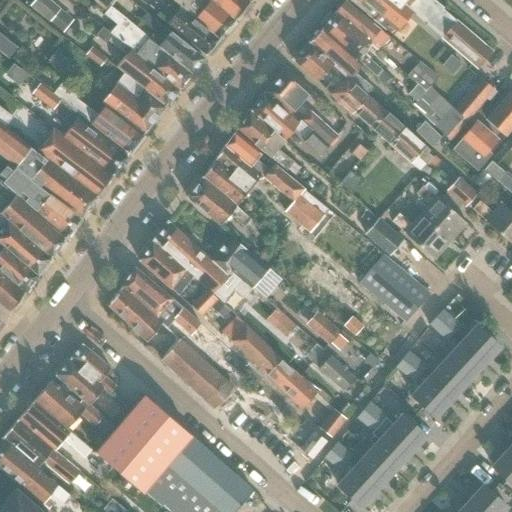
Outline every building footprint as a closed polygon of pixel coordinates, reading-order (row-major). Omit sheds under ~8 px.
[(60,9),(49,0),(34,0),(30,6),(49,22),(60,9)] [(95,0),(108,10),(111,7),(110,6),(114,0),(95,0)] [(235,20),(210,0),(175,0),(181,5),(219,39),(235,20)] [(210,0),(235,20),(251,1),(250,0),(210,0)] [(370,43),(370,44),(377,49),(388,36),(345,0),(335,12),(370,43)] [(398,0),(349,0),(373,19),(383,27),(387,21),(385,16),(392,8),(401,16),(408,8),(398,0)] [(398,0),(408,8),(426,24),(425,25),(437,35),(451,17),(442,9),(443,7),(434,0),(398,0)] [(206,55),(219,39),(181,5),(168,21),(176,28),(200,49),(206,55)] [(111,7),(108,10),(105,13),(117,23),(110,32),(112,34),(137,52),(178,90),(191,73),(158,45),(158,44),(123,17),(111,7)] [(164,38),(158,44),(158,45),(191,73),(203,58),(147,12),(140,20),(164,38)] [(362,53),(370,44),(370,43),(335,12),(334,13),(322,28),(362,65),(376,77),(399,96),(405,90),(382,70),(362,53)] [(65,19),(58,13),(50,23),(56,29),(65,19)] [(451,17),(437,35),(477,68),(490,53),(492,52),(451,17)] [(309,43),(330,62),(347,77),(354,84),(365,94),(371,87),(355,73),(362,65),(322,28),(309,43)] [(0,33),(0,50),(9,58),(17,47),(0,33)] [(124,73),(166,105),(178,90),(137,52),(112,34),(108,40),(126,55),(117,67),(124,73)] [(314,81),(330,62),(309,43),(292,60),(314,81)] [(105,58),(95,50),(92,47),(86,55),(99,65),(105,58)] [(71,63),(55,51),(47,61),(63,73),(71,63)] [(425,91),(429,87),(438,76),(419,61),(407,76),(416,84),(418,85),(425,91)] [(265,92),(290,116),(311,91),(285,68),(265,92)] [(144,134),(166,105),(124,73),(110,92),(102,102),(105,104),(143,134),(144,134)] [(338,103),(354,84),(347,77),(330,96),(338,103)] [(454,110),(466,120),(493,89),(490,87),(480,79),(454,109),(454,110)] [(78,119),(80,116),(82,114),(63,99),(41,84),(33,93),(53,108),(58,101),(61,103),(56,111),(73,123),(63,137),(113,175),(127,156),(78,119)] [(371,129),(386,112),(365,94),(354,84),(338,103),(351,115),(353,113),(371,129)] [(416,84),(408,94),(416,102),(419,98),(425,91),(418,85),(416,84)] [(454,110),(454,109),(429,87),(425,91),(419,98),(416,102),(413,106),(450,140),(466,120),(454,110)] [(511,128),(511,90),(487,119),(505,136),(511,128)] [(251,110),(250,111),(285,140),(294,129),(305,139),(311,131),(309,129),(300,121),(298,124),(290,116),(265,92),(251,110)] [(143,134),(105,104),(97,116),(74,98),(74,100),(67,95),(63,99),(82,114),(80,116),(123,147),(129,152),(143,134)] [(0,106),(0,124),(5,128),(5,127),(13,117),(0,106)] [(276,149),(285,140),(250,111),(237,129),(264,152),(286,170),(292,162),(276,149)] [(420,141),(386,112),(371,129),(410,163),(416,156),(425,165),(432,157),(427,153),(429,150),(420,141)] [(311,131),(312,133),(328,146),(336,134),(318,117),(309,129),(311,131)] [(440,137),(423,121),(415,131),(432,146),(440,137)] [(492,154),(489,151),(498,140),(477,122),(453,149),(478,171),(492,154)] [(96,196),(32,147),(30,148),(5,128),(0,124),(0,153),(9,161),(17,167),(80,218),(96,196)] [(20,137),(32,147),(96,196),(113,175),(63,137),(53,129),(43,141),(26,129),(20,137)] [(260,176),(271,184),(292,201),(303,187),(274,164),(268,172),(255,161),(260,154),(235,132),(224,146),(260,176)] [(320,154),(328,146),(312,133),(305,141),(320,154)] [(366,150),(358,143),(350,153),(359,159),(366,150)] [(234,207),(260,176),(224,146),(202,178),(234,207)] [(505,171),(491,160),(484,170),(497,181),(505,171)] [(17,167),(9,161),(0,171),(0,173),(3,176),(1,179),(21,196),(67,237),(81,218),(80,218),(17,167)] [(490,177),(482,170),(473,181),(481,188),(490,177)] [(351,194),(358,185),(345,175),(339,184),(340,185),(351,194)] [(234,207),(202,178),(187,197),(218,226),(227,216),(242,228),(249,220),(234,207)] [(476,194),(458,178),(448,190),(465,206),(476,194)] [(0,214),(51,258),(65,240),(0,184),(0,196),(8,203),(0,214)] [(429,204),(420,214),(451,242),(467,223),(435,195),(435,196),(423,185),(417,193),(429,204)] [(309,194),(302,188),(284,211),(301,225),(296,230),(301,235),(295,242),(317,261),(315,263),(293,289),(352,338),(353,337),(386,364),(410,336),(395,324),(400,318),(404,321),(427,293),(372,246),(309,194)] [(480,201),(473,209),(484,219),(511,244),(511,210),(500,200),(498,201),(500,203),(492,212),(480,201)] [(451,242),(420,214),(411,224),(399,213),(392,221),(403,231),(403,232),(435,260),(451,242)] [(0,241),(38,274),(51,258),(0,214),(0,226),(2,228),(0,230),(0,241)] [(376,220),(364,234),(388,255),(402,239),(378,218),(376,220)] [(208,259),(168,221),(153,240),(185,270),(192,276),(206,289),(211,293),(226,276),(208,259)] [(229,236),(208,259),(226,276),(230,271),(250,288),(267,267),(229,236)] [(185,270),(153,240),(139,261),(170,288),(170,287),(178,294),(192,276),(185,270)] [(0,271),(25,293),(38,274),(0,241),(0,271)] [(134,267),(121,286),(155,318),(155,317),(166,305),(175,314),(171,318),(189,335),(200,324),(172,301),(134,267)] [(0,271),(0,301),(11,311),(25,293),(0,271)] [(121,286),(108,305),(147,341),(161,323),(155,317),(155,318),(121,286)] [(217,299),(211,293),(206,289),(191,304),(202,314),(210,306),(215,301),(216,299),(217,299)] [(215,301),(210,306),(215,310),(216,311),(222,317),(228,311),(229,310),(227,308),(224,305),(217,299),(216,299),(215,301)] [(453,333),(460,325),(443,308),(436,316),(453,333)] [(340,331),(318,311),(306,324),(328,344),(330,342),(338,334),(340,331)] [(283,318),(274,326),(284,335),(294,324),(285,315),(283,318)] [(247,356),(262,341),(235,316),(221,331),(231,340),(231,341),(247,356)] [(445,340),(453,333),(436,316),(428,324),(445,340)] [(461,344),(483,364),(499,346),(477,326),(461,344)] [(338,334),(330,342),(339,350),(346,341),(338,334)] [(179,340),(161,359),(214,408),(232,388),(210,368),(196,356),(179,340)] [(247,356),(266,374),(280,359),(262,341),(247,356)] [(330,356),(315,343),(304,356),(319,368),(318,369),(343,391),(355,377),(331,355),(330,356)] [(444,361),(466,382),(483,364),(461,344),(444,361)] [(81,398),(89,404),(101,389),(107,394),(114,386),(104,377),(111,369),(82,345),(70,359),(56,375),(59,378),(81,398)] [(216,362),(203,349),(196,356),(210,368),(216,362)] [(426,365),(408,350),(402,359),(420,373),(426,365)] [(280,359),(266,374),(302,408),(316,393),(280,359)] [(413,381),(420,373),(402,359),(395,367),(413,381)] [(444,361),(428,379),(450,399),(466,382),(444,361)] [(450,399),(428,379),(411,397),(434,416),(450,399)] [(103,416),(89,404),(81,398),(77,402),(52,380),(33,401),(66,431),(81,415),(94,426),(103,416)] [(143,396),(125,417),(94,453),(140,493),(153,479),(172,494),(162,505),(170,511),(232,511),(252,492),(143,396)] [(66,431),(33,401),(17,419),(53,451),(62,440),(84,458),(90,451),(66,431)] [(387,414),(369,401),(362,409),(380,423),(387,414)] [(346,418),(333,408),(318,426),(331,437),(346,418)] [(373,431),(380,423),(362,409),(356,418),(373,431)] [(403,416),(385,435),(407,455),(425,435),(403,416)] [(78,472),(53,451),(17,419),(4,436),(37,466),(42,459),(47,463),(46,465),(68,485),(78,472)] [(312,432),(300,448),(312,458),(325,442),(312,432)] [(385,435),(368,453),(390,473),(407,455),(385,435)] [(66,494),(2,438),(0,440),(0,467),(49,511),(55,511),(44,502),(50,494),(59,502),(66,494)] [(337,443),(330,450),(345,463),(351,456),(337,443)] [(511,452),(509,449),(493,467),(511,485),(511,452)] [(330,450),(323,458),(338,471),(345,463),(330,450)] [(368,453),(353,470),(375,489),(390,473),(368,453)] [(345,463),(338,471),(346,478),(338,486),(360,506),(375,489),(353,470),(345,463)] [(165,493),(154,484),(143,498),(154,506),(165,493)] [(467,504),(476,511),(499,511),(506,506),(484,486),(467,504)] [(0,501),(0,511),(42,511),(15,489),(2,504),(0,501)] [(127,511),(114,501),(107,509),(110,511),(127,511)]
